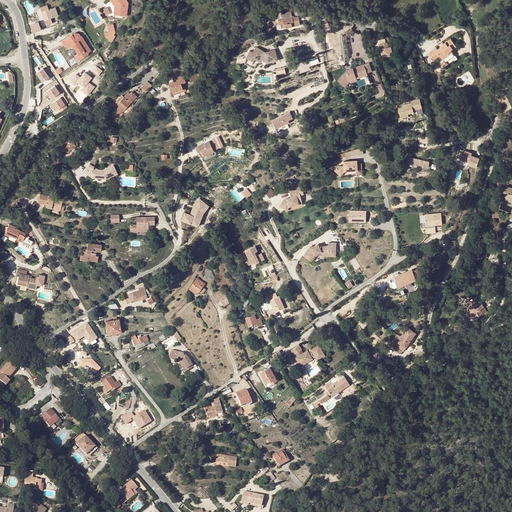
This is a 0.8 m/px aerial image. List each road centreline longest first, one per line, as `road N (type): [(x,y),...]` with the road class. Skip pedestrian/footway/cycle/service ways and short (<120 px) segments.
road 1 (residential): [(425,373),(428,320),(493,163),(491,128),(511,119)]
road 2 (residential): [(124,453),(322,315)]
road 3 (residential): [(322,315),(392,263),(392,223),(376,162),(367,155)]
road 4 (residential): [(34,348),(174,250)]
road 5 (residential): [(174,250),(179,241),(170,219),(182,152),(168,93)]
road 6 (residential): [(305,511),(320,499),(344,444),(393,409)]
road 7 (unknown): [(84,315),(22,205)]
